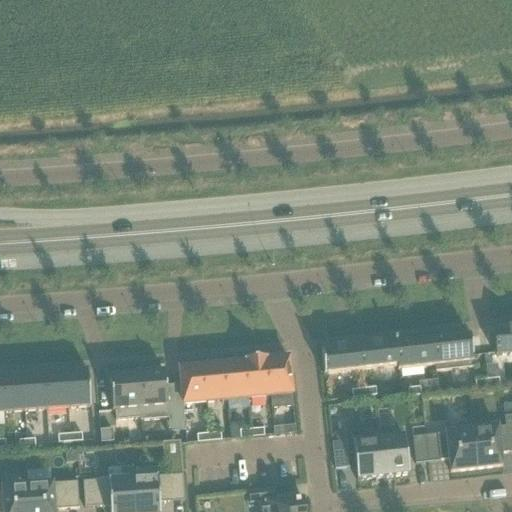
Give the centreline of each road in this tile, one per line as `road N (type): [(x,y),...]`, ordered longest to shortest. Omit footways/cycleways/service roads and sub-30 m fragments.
road 1 (unclassified): [(511,131),(303,157),(0,178)]
road 2 (secondary): [(0,242),(511,196)]
road 3 (residential): [(0,304),(270,285)]
road 4 (residential): [(270,285),(511,257)]
road 5 (residential): [(270,285),(301,343),(319,504)]
road 6 (residential): [(511,483),(319,504)]
